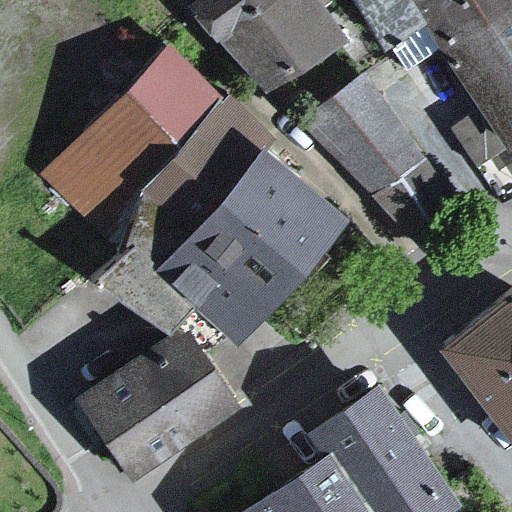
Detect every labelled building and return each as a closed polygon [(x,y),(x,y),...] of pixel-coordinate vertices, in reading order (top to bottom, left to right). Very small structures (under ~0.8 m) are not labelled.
[(189,0),(202,18),(293,96),(374,55),(331,0),(189,0)] [(511,0),(368,0),(407,77),(451,55),(477,89),(511,141),(511,0)] [(174,33),(37,168),(109,239),(78,269),(184,321),(205,309),(211,293),(174,259),(274,153),(281,122),(174,33)] [(440,146),(368,66),(301,111),(378,189),(440,146)] [(374,218),(279,149),(274,153),(174,259),(211,293),(205,309),(254,338),(374,218)] [(511,309),(456,348),(511,428),(511,309)] [(184,321),(152,337),(82,388),(145,461),(269,387),(217,334),(184,321)] [(327,471),(258,511),(474,511),(476,511),(396,379),(305,434),(327,471)]
